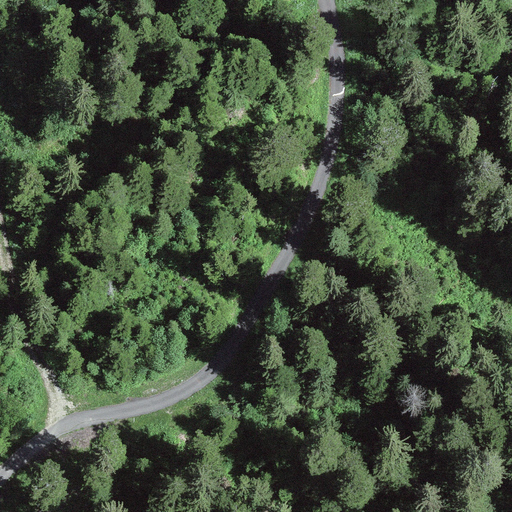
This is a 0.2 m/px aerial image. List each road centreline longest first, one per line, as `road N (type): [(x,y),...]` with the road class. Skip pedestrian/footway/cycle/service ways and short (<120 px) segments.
road 1 (unclassified): [(0,483),(88,425),(180,390),(216,363),(248,323),(325,166),(341,97),(333,0)]
road 2 (track): [(88,425),(51,389),(0,239)]
